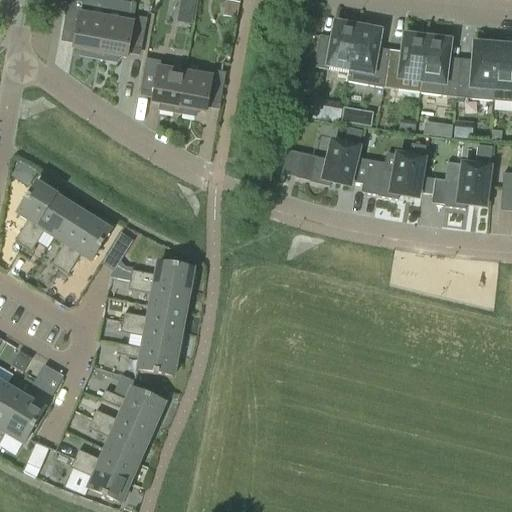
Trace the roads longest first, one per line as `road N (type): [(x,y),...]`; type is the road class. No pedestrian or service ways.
road 1 (residential): [(16,61),(136,142),(259,197),(271,210),(346,231),(511,253)]
road 2 (residential): [(0,282),(89,332),(79,374)]
road 3 (residential): [(372,0),(511,15)]
